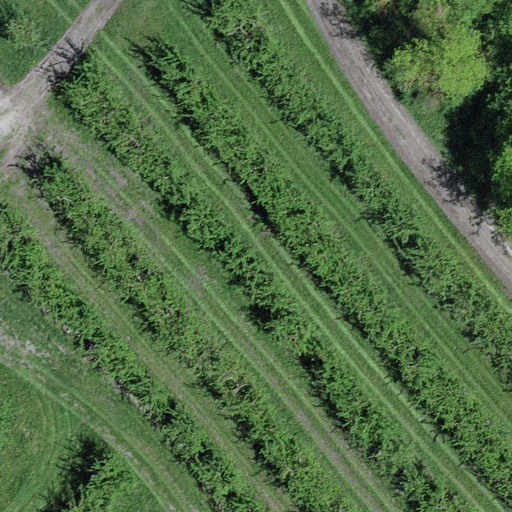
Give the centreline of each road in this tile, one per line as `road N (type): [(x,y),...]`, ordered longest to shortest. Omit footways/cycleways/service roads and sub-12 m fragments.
road 1 (track): [(317,0),(388,115),(511,262)]
road 2 (track): [(108,0),(0,120)]
